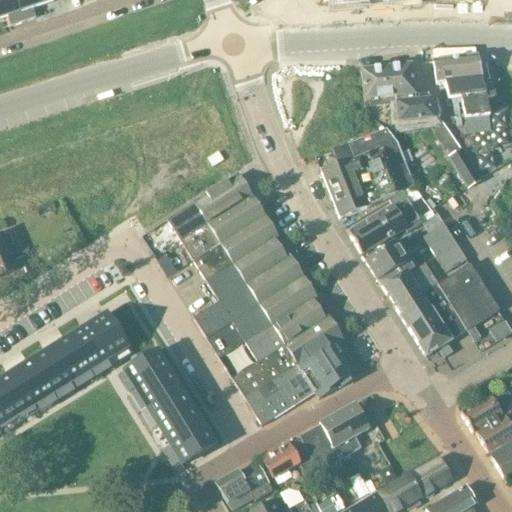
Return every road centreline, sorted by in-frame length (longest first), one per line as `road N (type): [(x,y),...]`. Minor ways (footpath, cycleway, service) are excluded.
road 1 (residential): [(0,324),(126,246),(254,451)]
road 2 (residential): [(403,364),(282,170),(233,43)]
road 3 (tertiary): [(233,43),(511,36)]
road 4 (tertiary): [(0,108),(233,43)]
road 5 (residential): [(254,451),(403,364)]
road 6 (residential): [(0,46),(134,0)]
road 7 (residential): [(505,511),(432,403)]
